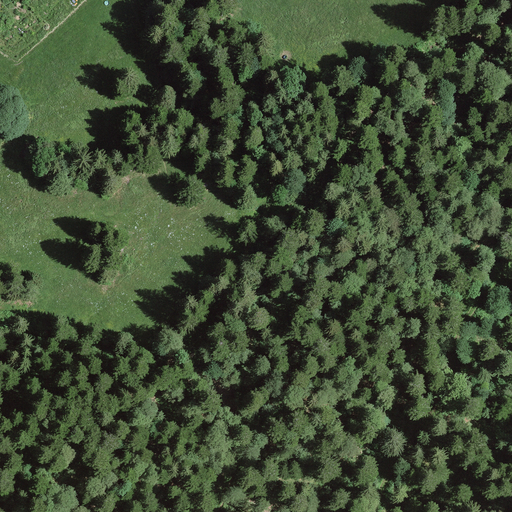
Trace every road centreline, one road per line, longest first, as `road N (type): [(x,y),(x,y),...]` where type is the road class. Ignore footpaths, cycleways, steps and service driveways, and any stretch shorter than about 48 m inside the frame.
road 1 (track): [(69,511),(133,405),(202,332),(257,253),(301,169),(326,250),(263,400),(228,511)]
road 2 (track): [(511,278),(467,316),(408,413),(372,511)]
